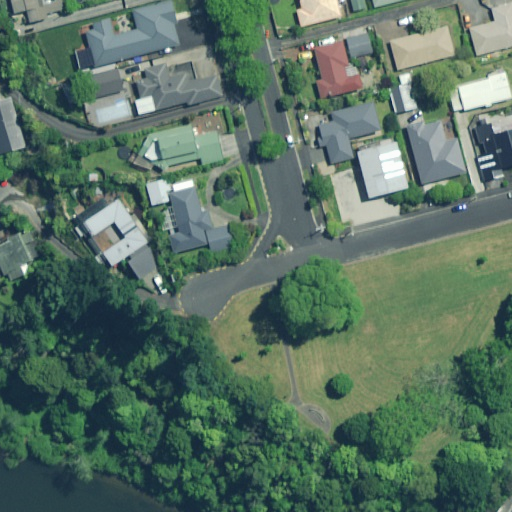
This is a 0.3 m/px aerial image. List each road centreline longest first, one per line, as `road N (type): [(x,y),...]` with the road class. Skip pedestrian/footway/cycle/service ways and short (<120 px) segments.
road 1 (residential): [(511,205),(304,260)]
road 2 (residential): [(236,0),(290,207)]
